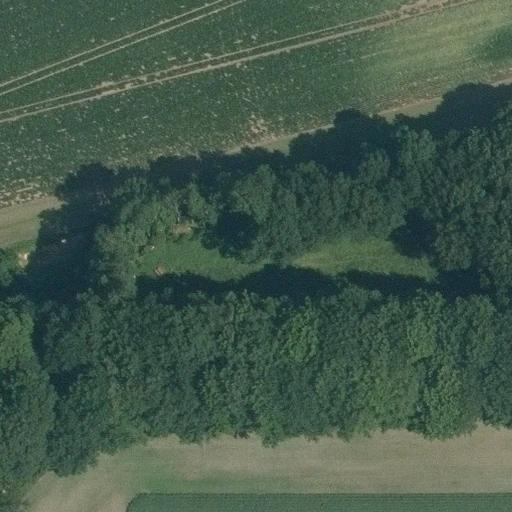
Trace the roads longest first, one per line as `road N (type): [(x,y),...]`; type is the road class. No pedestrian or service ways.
road 1 (track): [(66,371),(511,367)]
road 2 (track): [(66,371),(60,403),(0,484)]
